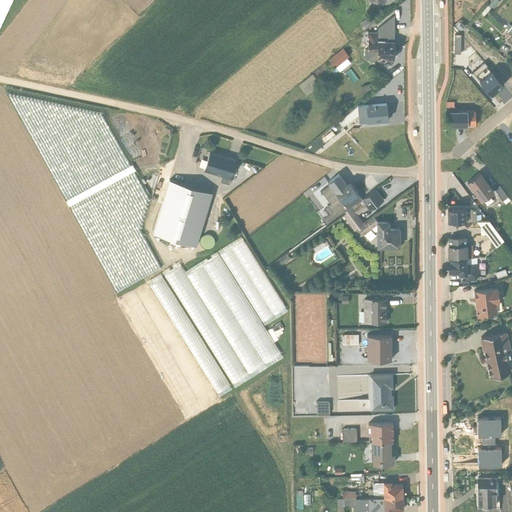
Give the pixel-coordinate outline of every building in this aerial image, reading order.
[(497,0),(493,0),(488,6),(492,10),(499,2),(497,0)] [(490,8),(486,5),(479,13),(483,16),(490,8)] [(370,16),(359,23),(364,30),(374,22),(370,16)] [(476,21),(473,27),(479,31),(483,25),(476,21)] [(367,32),(367,49),(365,49),(365,59),(394,59),(394,40),(389,40),(390,33),(378,33),(378,32),(367,32)] [(349,58),(342,48),(327,60),(334,69),(336,68),(339,72),(347,66),(344,62),(349,58)] [(491,94),(503,84),(483,61),(471,72),(491,94)] [(322,66),(313,73),(319,80),(329,71),(326,67),(325,68),(322,66)] [(318,85),(313,79),(302,89),(306,95),(318,85)] [(116,291),(160,268),(140,231),(148,200),(99,112),(6,91),(116,291)] [(446,126),(475,126),(475,111),(454,111),(453,102),(446,102),(446,126)] [(359,122),(387,119),(386,103),(355,106),(338,122),(342,127),(355,118),(355,121),(358,121),(359,122)] [(235,161),(209,153),(203,172),(230,180),(235,161)] [(479,173),(467,182),(481,201),(494,193),(479,173)] [(346,184),(338,174),(327,182),(329,185),(321,191),(330,203),(324,208),(328,214),(322,219),(326,225),(362,198),(349,182),(346,184)] [(211,194),(167,182),(151,234),(194,247),(211,194)] [(499,186),(494,190),(505,204),(509,201),(499,186)] [(354,231),(357,229),(363,222),(357,215),(367,208),(369,211),(383,200),(374,189),(362,198),(341,214),(351,227),(354,231)] [(471,209),(447,209),(448,222),(475,221),(475,210),(472,210),(471,209)] [(372,215),(363,222),(357,229),(362,235),(371,228),(373,231),(376,232),(376,248),(399,247),(399,228),(389,228),(388,220),(377,221),(372,215)] [(488,221),(477,222),(480,227),(480,228),(480,235),(486,234),(495,247),(503,241),(488,221)] [(449,238),(449,246),(448,246),(448,259),(472,257),(472,245),(466,245),(466,237),(449,238)] [(149,285),(216,393),(281,357),(262,325),(285,310),(238,239),(184,272),(181,266),(149,285)] [(465,281),(477,280),(476,264),(466,264),(466,258),(448,259),(448,272),(458,272),(459,275),(465,275),(465,281)] [(474,290),(476,316),(487,315),(487,312),(496,311),(496,303),(499,302),(497,287),(474,290)] [(373,293),(366,293),(366,299),(363,299),(363,323),(385,322),(385,299),(374,299),(373,293)] [(143,304),(146,310),(152,307),(149,301),(143,304)] [(511,351),(506,332),(481,337),(489,376),(510,371),(507,358),(506,358),(506,356),(505,355),(505,352),(511,351)] [(358,345),(358,335),(342,335),(342,345),(358,345)] [(391,335),(366,335),(366,360),(391,360),(391,335)] [(64,353),(0,385),(0,433),(1,430),(6,432),(22,424),(23,422),(42,412),(38,405),(41,398),(46,395),(44,392),(48,394),(53,391),(51,387),(43,391),(36,389),(60,377),(63,369),(69,371),(71,366),(67,365),(46,375),(45,374),(47,369),(56,364),(59,356),(61,361),(67,358),(64,353)] [(370,410),(392,409),(392,395),(390,395),(390,388),(392,388),(392,374),(368,374),(370,410)] [(17,469),(27,487),(169,405),(168,399),(164,399),(159,402),(157,402),(139,413),(121,423),(116,424),(116,426),(81,447),(81,439),(76,439),(70,442),(57,443),(69,437),(68,430),(64,431),(42,443),(42,448),(52,448),(53,453),(42,459),(43,465),(35,465),(26,471),(24,469),(17,469)] [(370,410),(369,399),(340,399),(340,411),(370,410)] [(494,435),(500,434),(499,417),(476,417),(477,435),(481,435),(481,441),(494,441),(494,435)] [(368,423),(368,441),(393,441),(392,423),(368,423)] [(356,429),(342,429),(342,442),(356,442),(356,429)] [(393,441),(371,442),(372,464),(394,463),(394,454),(393,454),(393,441)] [(477,447),(477,466),(500,464),(500,447),(494,447),(494,441),(481,441),(481,447),(477,447)] [(350,474),(350,483),(363,483),(363,474),(350,474)] [(495,477),(477,478),(477,487),(477,495),(478,496),(478,504),(486,504),(486,508),(499,508),(498,478),(495,478),(495,477)] [(402,497),(401,484),(391,484),(391,481),(382,481),(382,482),(372,483),(372,490),(368,490),(368,498),(402,497)] [(392,511),(392,510),(403,510),(402,497),(337,499),(336,511),(342,511),(343,508),(352,507),(352,511),(392,511)]
